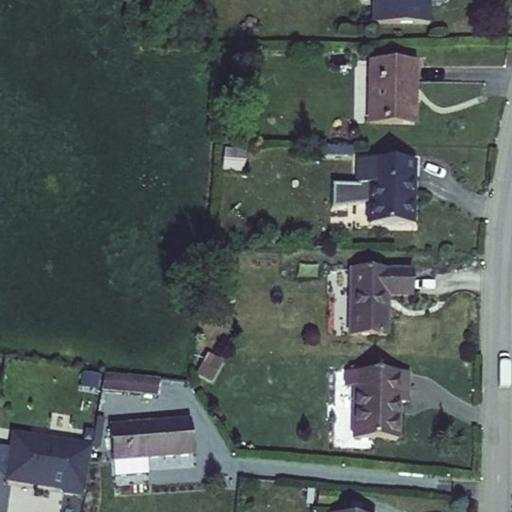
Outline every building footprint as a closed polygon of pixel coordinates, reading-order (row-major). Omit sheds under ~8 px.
[(379,0),(380,28),(448,27),(448,3),(442,3),(441,0),(379,0)] [(386,65),(385,126),(429,127),(431,66),(386,65)] [(382,208),(382,227),(427,227),(427,162),(372,162),(372,185),(345,185),(345,207),(382,208)] [(361,272),(359,339),(397,340),(398,300),(420,300),(421,274),(361,272)] [(163,383),(109,374),(106,390),(161,399),(163,383)] [(364,392),(363,445),(406,446),(408,408),(418,408),(419,378),(355,376),(354,392),(364,392)] [(191,424),(111,429),(113,464),(146,462),(193,459),(191,424)] [(95,451),(16,437),(8,483),(56,492),(57,488),(66,489),(65,497),(86,501),(95,451)] [(147,478),(146,462),(113,464),(114,481),(147,478)]
